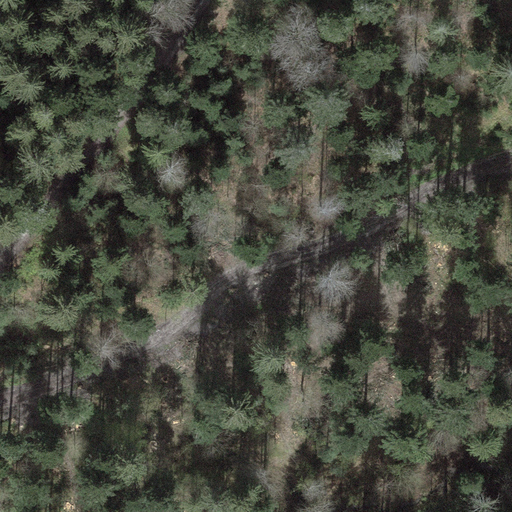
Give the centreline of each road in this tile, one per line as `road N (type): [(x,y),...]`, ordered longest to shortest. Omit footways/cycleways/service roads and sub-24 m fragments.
road 1 (track): [(0,388),(93,359),(185,313),(242,266),(314,246),(462,163),(511,152)]
road 2 (track): [(0,241),(186,0)]
